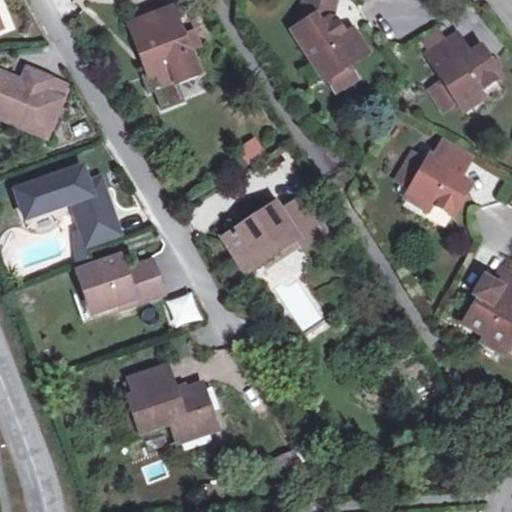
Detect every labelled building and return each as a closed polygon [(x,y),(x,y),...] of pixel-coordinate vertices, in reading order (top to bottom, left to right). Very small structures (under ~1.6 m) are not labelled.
[(348,65),(360,57),(348,36),(339,20),(332,17),(336,0),(335,0),(306,0),(301,22),(304,27),(296,31),(325,79),(329,76),(338,91),(357,79),(348,65)] [(158,76),(164,91),(199,78),(189,51),(182,36),(172,8),(128,25),(149,80),(158,76)] [(192,32),(182,36),(189,51),(198,48),(192,32)] [(348,36),(360,57),(368,53),(354,32),(348,36)] [(457,103),(460,106),(479,94),(504,78),(487,52),(476,60),(473,55),(461,36),(430,56),(439,70),(437,71),(446,84),(430,93),(442,112),(457,103)] [(476,60),(487,52),(484,48),(473,55),(476,60)] [(0,113),(6,111),(19,117),(22,126),(48,137),(66,98),(48,90),(41,87),(46,75),(30,68),(24,79),(22,84),(13,80),(15,75),(0,68),(0,113)] [(13,80),(22,84),(24,79),(15,75),(13,80)] [(41,87),(48,90),(53,78),(46,75),(41,87)] [(199,78),(164,91),(167,99),(202,85),(199,78)] [(479,94),(460,106),(464,113),(484,101),(479,94)] [(257,139),(238,148),(248,166),(266,156),(257,139)] [(410,189),(408,192),(427,203),(450,217),(466,189),(456,182),(460,177),(470,160),(443,143),(434,158),(430,155),(422,168),(408,160),(396,180),(410,189)] [(101,196),(90,200),(85,188),(79,171),(14,194),(25,223),(68,208),(83,250),(117,238),(101,196)] [(456,182),(466,189),(470,183),(460,177),(456,182)] [(85,188),(90,200),(101,196),(96,184),(85,188)] [(427,203),(408,192),(404,199),(423,211),(427,203)] [(244,272),(259,262),(294,239),(298,245),(299,247),(323,232),(301,198),(278,213),(274,206),(223,240),(244,272)] [(294,239),(259,262),(262,268),(298,245),(294,239)] [(76,274),(83,295),(90,292),(98,315),(133,303),(135,306),(159,296),(149,267),(123,275),(118,260),(76,274)] [(484,332),(506,345),(508,342),(511,344),(511,276),(498,269),(492,280),(483,274),(474,291),(480,294),(465,321),(484,332)] [(90,292),(83,295),(91,317),(98,315),(90,292)] [(168,303),(176,330),(203,323),(195,295),(168,303)] [(502,352),(506,345),(484,332),(480,339),(502,352)] [(271,371),(287,361),(280,350),(263,359),(271,371)] [(164,366),(128,378),(134,395),(126,397),(138,434),(169,423),(176,444),(215,431),(200,387),(174,395),(164,366)] [(119,399),(131,436),(138,434),(126,397),(119,399)] [(422,468),(433,463),(425,447),(414,452),(422,468)] [(276,491),(302,480),(292,457),(275,464),(280,475),(272,480),(276,491)]
